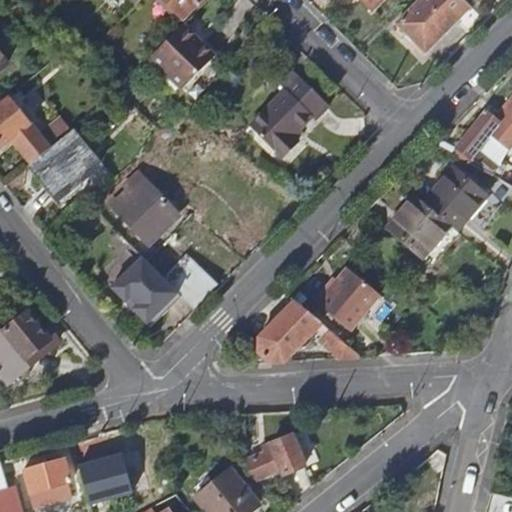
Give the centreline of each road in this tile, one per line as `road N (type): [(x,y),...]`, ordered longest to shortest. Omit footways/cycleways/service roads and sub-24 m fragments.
road 1 (tertiary): [(409,126),(136,399)]
road 2 (residential): [(136,399),(491,377)]
road 3 (residential): [(0,214),(117,359),(136,399)]
road 4 (unclassified): [(321,511),(491,377)]
road 5 (residential): [(280,0),(409,126)]
road 6 (tertiary): [(511,26),(409,126)]
road 7 (tertiary): [(136,399),(0,437)]
road 8 (unclassified): [(454,511),(491,377)]
